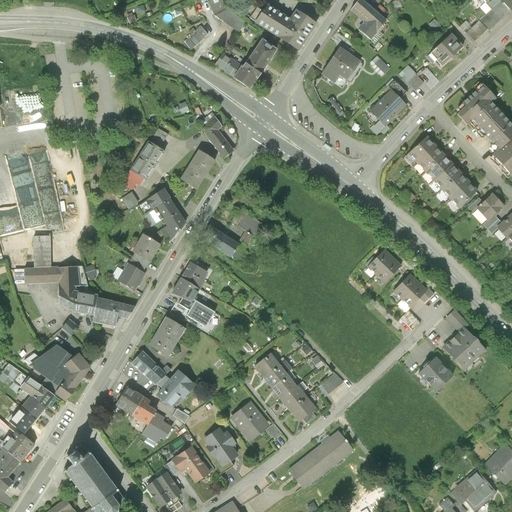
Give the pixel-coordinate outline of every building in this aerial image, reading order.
[(277,30),(290,10),(273,0),(262,0),(253,15),(277,30)] [(374,0),(354,0),(351,4),(363,15),(358,21),(370,33),(389,13),(374,0)] [(507,0),(488,0),(466,20),(475,30),(507,0)] [(295,1),(290,10),(277,30),(299,44),(317,15),(295,1)] [(452,23),(428,45),(439,57),(463,35),(452,23)] [(199,32),(202,39),(209,36),(205,26),(191,31),(192,34),(199,32)] [(259,67),(276,39),(257,27),(240,55),(256,65),(259,67)] [(186,40),(193,49),(203,41),(196,32),(186,40)] [(340,38),(324,65),(335,72),(340,63),(348,67),(359,50),(340,38)] [(256,65),(240,55),(232,67),(248,77),(256,65)] [(378,55),(370,64),(384,76),(391,68),(378,55)] [(425,67),(418,73),(411,66),(401,75),(416,91),(433,75),(425,67)] [(388,78),(368,98),(385,114),(404,94),(388,78)] [(472,122),(478,128),(496,111),(490,105),(494,101),(482,88),(454,114),(467,127),(472,122)] [(6,119),(19,119),(19,108),(6,109),(6,119)] [(511,138),(511,128),(496,111),(478,128),(499,151),(511,139),(511,138)] [(215,118),(201,130),(224,160),(234,152),(217,131),(222,127),(215,118)] [(380,134),(387,125),(380,120),(373,129),(380,134)] [(169,135),(158,129),(150,142),(148,141),(126,177),(141,187),(144,181),(147,182),(165,152),(161,149),(169,135)] [(404,154),(412,163),(431,146),(423,137),(404,154)] [(511,177),(511,176),(511,140),(511,139),(499,151),(493,157),(511,177)] [(412,163),(420,172),(439,155),(431,146),(412,163)] [(214,160),(198,151),(181,181),(197,190),(214,160)] [(447,164),(439,155),(420,172),(428,181),(447,164)] [(428,181),(436,190),(455,174),(447,164),(428,181)] [(436,190),(444,199),(463,183),(455,174),(436,190)] [(471,192),(463,183),(444,199),(452,208),(471,192)] [(162,190),(137,208),(152,228),(162,221),(166,226),(161,230),(168,241),(189,227),(162,190)] [(485,193),(469,206),(482,222),(498,209),(485,193)] [(238,245),(212,228),(204,242),(237,263),(262,225),(238,210),(230,223),(246,233),(238,245)] [(511,223),(505,215),(490,228),(499,238),(503,234),(511,226),(511,223)] [(511,226),(503,234),(511,244),(511,243),(511,226)] [(143,235),(133,253),(148,261),(158,244),(143,235)] [(72,312),(76,292),(85,294),(86,288),(88,288),(86,279),(84,269),(84,267),(50,268),(49,237),(33,237),(34,269),(25,269),(25,270),(25,282),(25,284),(58,284),(59,305),(72,312)] [(376,276),(391,259),(382,251),(367,267),(376,276)] [(133,253),(126,264),(142,272),(148,261),(133,253)] [(401,268),(391,259),(376,276),(385,284),(401,268)] [(180,281),(199,291),(204,282),(201,281),(206,272),(190,263),(180,281)] [(144,274),(142,272),(126,264),(120,275),(123,276),(120,282),(134,291),(144,274)] [(93,266),(84,269),(86,279),(96,276),(93,266)] [(25,282),(25,270),(15,270),(15,282),(25,282)] [(401,301),(417,284),(408,276),(393,293),(401,301)] [(199,291),(180,281),(173,296),(194,307),(192,309),(202,314),(207,305),(195,299),(199,291)] [(425,291),(417,284),(401,301),(411,309),(419,300),(425,304),(433,294),(427,289),(425,291)] [(95,317),(97,299),(97,296),(85,294),(76,292),(72,312),(95,317)] [(97,299),(95,317),(93,323),(114,327),(117,317),(126,319),(135,307),(97,299)] [(188,311),(173,303),(167,313),(181,322),(188,311)] [(418,322),(407,311),(398,320),(409,331),(418,322)] [(468,325),(458,315),(449,324),(458,333),(441,349),(463,373),(485,352),(463,329),(468,325)] [(158,333),(177,344),(185,331),(167,319),(158,333)] [(79,329),(68,320),(61,329),(72,338),(79,329)] [(177,344),(158,333),(150,347),(168,358),(177,344)] [(57,347),(29,367),(61,388),(55,394),(66,401),(89,368),(78,356),(73,359),(57,347)] [(132,364),(147,377),(157,366),(143,352),(132,364)] [(254,367),(263,378),(279,365),(270,354),(254,367)] [(453,376),(434,358),(429,363),(428,361),(422,367),(424,368),(417,375),(434,391),(439,386),(442,388),(453,376)] [(32,399),(47,411),(56,400),(11,364),(2,375),(32,399)] [(263,378),(272,389),(287,377),(279,365),(263,378)] [(157,366),(147,377),(156,386),(158,385),(167,376),(157,366)] [(185,401),(197,386),(178,370),(170,380),(167,376),(158,385),(162,389),(157,397),(173,408),(182,398),(185,401)] [(315,390),(324,400),(343,384),(334,374),(315,390)] [(272,389),(280,401),(296,388),(287,377),(272,389)] [(115,407),(147,426),(155,413),(148,408),(151,403),(127,388),(115,407)] [(280,401),(289,412),(305,399),(296,388),(280,401)] [(47,411),(32,399),(22,412),(37,423),(47,411)] [(313,410),(305,399),(289,412),(298,423),(300,421),(311,413),(313,410)] [(248,442),(264,429),(275,441),(282,435),(273,424),(268,429),(258,417),(260,416),(250,404),(233,418),(239,426),(236,428),(248,442)] [(187,422),(191,415),(178,409),(174,416),(187,422)] [(37,423),(22,412),(11,424),(26,437),(37,423)] [(170,422),(155,413),(147,426),(145,430),(160,439),(170,422)] [(314,417),(311,413),(300,421),(304,426),(314,417)] [(0,419),(0,427),(6,433),(10,428),(0,419)] [(218,429),(203,440),(208,447),(206,449),(214,460),(210,463),(220,477),(234,467),(230,461),(237,456),(230,447),(235,444),(226,432),(222,435),(218,429)] [(352,452),(337,433),(287,473),(302,492),(352,452)] [(16,434),(3,449),(20,465),(35,448),(23,436),(21,439),(16,434)] [(7,479),(20,465),(3,449),(0,447),(0,491),(5,496),(14,486),(7,479)] [(511,455),(504,448),(494,458),(511,473),(511,455)] [(191,449),(166,466),(174,477),(181,472),(178,469),(181,466),(195,485),(207,477),(200,468),(203,466),(191,449)] [(88,453),(87,451),(86,452),(87,454),(85,455),(83,453),(80,452),(78,454),(75,451),(74,451),(73,450),(72,450),(73,452),(68,455),(67,454),(66,455),(67,457),(66,457),(72,465),(66,470),(64,468),(63,469),(64,471),(63,472),(64,473),(65,472),(70,479),(69,480),(70,481),(71,480),(75,486),(74,487),(75,488),(76,487),(81,493),(79,494),(80,495),(82,494),(86,500),(84,501),(85,502),(87,501),(92,508),(90,509),(91,510),(93,509),(94,511),(115,511),(116,511),(118,511),(119,511),(117,510),(117,506),(119,506),(119,505),(117,505),(117,504),(123,500),(117,491),(118,490),(117,489),(116,490),(111,483),(112,482),(111,481),(110,482),(106,476),(107,475),(106,474),(105,475),(100,469),(102,468),(101,467),(100,468),(95,462),(97,461),(96,460),(94,461),(89,454),(91,453),(90,452),(88,453)] [(511,479),(511,473),(494,458),(484,469),(504,488),(511,479)] [(475,471),(449,494),(461,506),(463,505),(468,511),(475,511),(496,494),(475,471)] [(167,473),(156,481),(170,501),(175,497),(181,494),(167,473)] [(164,505),(170,501),(156,481),(145,488),(159,508),(164,505)] [(176,511),(182,508),(175,497),(170,501),(164,505),(169,511),(176,511)] [(453,511),(452,511),(455,508),(447,499),(439,507),(443,511),(453,511)] [(91,510),(90,509),(85,511),(74,511),(65,500),(49,511),(94,511),(93,509),(91,510)]
